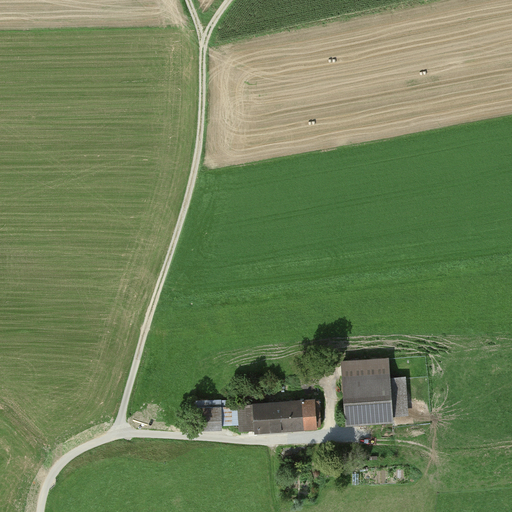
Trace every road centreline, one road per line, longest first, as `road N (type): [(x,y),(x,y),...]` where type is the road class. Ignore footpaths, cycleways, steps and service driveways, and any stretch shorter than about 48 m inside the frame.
road 1 (track): [(118,434),(198,162),(203,44),(228,0)]
road 2 (track): [(432,449),(118,434),(61,462),(40,511)]
